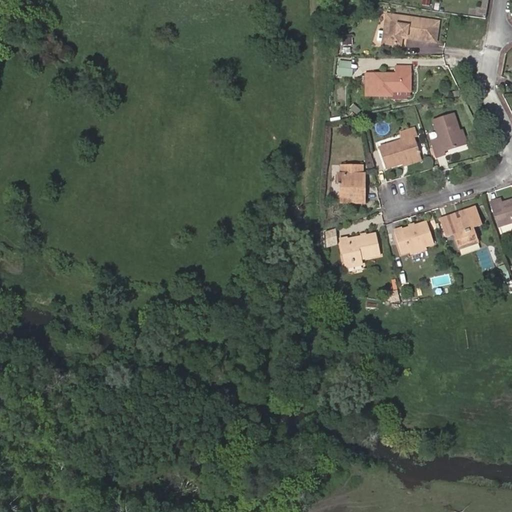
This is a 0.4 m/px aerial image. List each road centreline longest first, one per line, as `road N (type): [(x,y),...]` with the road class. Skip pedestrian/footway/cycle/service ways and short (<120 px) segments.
road 1 (residential): [(511,163),(468,188),(400,207)]
road 2 (residential): [(498,31),(487,92),(511,145)]
